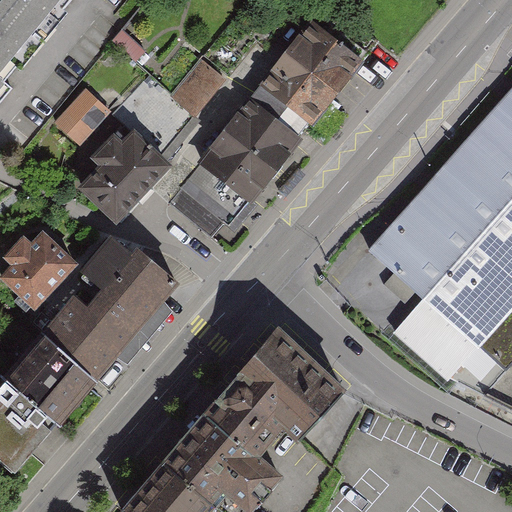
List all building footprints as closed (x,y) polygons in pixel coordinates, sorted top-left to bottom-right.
[(0,0),(0,101),(69,18),(61,12),(69,0),(0,0)] [(251,32),(270,48),(292,22),(274,6),(251,32)] [(207,55),(232,76),(262,41),(251,32),(236,20),(207,55)] [(364,62),(310,20),(256,88),(310,130),(364,62)] [(113,40),(137,63),(147,53),(122,30),(113,40)] [(229,80),(203,59),(171,95),(196,119),(229,80)] [(166,160),(196,119),(171,95),(152,78),(118,115),(134,131),(166,160)] [(310,130),(256,88),(194,163),(199,167),(179,191),(183,195),(172,208),(209,239),(221,225),(225,228),(246,203),(248,206),(310,130)] [(54,124),(79,147),(112,114),(87,90),(54,124)] [(511,306),(511,94),(367,249),(405,284),(422,300),(392,332),(444,378),(478,344),(511,306)] [(122,221),(173,167),(166,160),(134,131),(124,141),(116,134),(96,155),(104,162),(83,185),(122,221)] [(71,292),(40,328),(95,375),(176,279),(135,244),(129,251),(109,234),(77,272),(96,288),(83,303),(71,292)] [(14,266),(2,279),(36,309),(76,265),(43,235),(33,246),(24,238),(6,259),(14,266)] [(511,306),(478,344),(511,374),(511,306)] [(95,375),(40,328),(3,371),(58,421),(70,405),(73,405),(77,403),(79,400),(80,398),(80,394),(95,375)] [(345,394),(276,331),(207,408),(115,511),(200,511),(199,511),(219,490),(242,511),(274,475),(252,455),(258,448),(282,422),(298,437),(345,394)] [(58,421),(3,371),(0,374),(0,455),(14,468),(58,421)]
